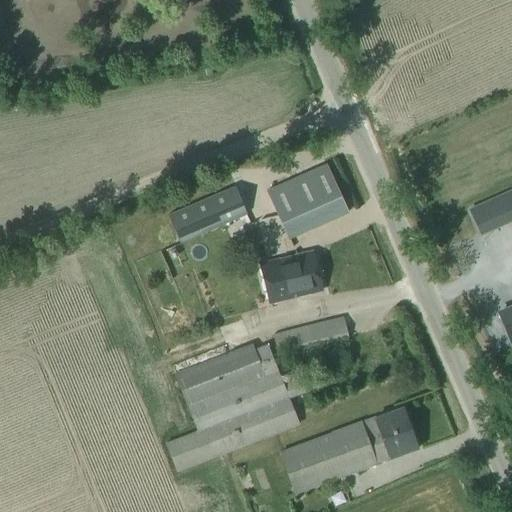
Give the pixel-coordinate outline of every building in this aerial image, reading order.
[(324,165),(265,192),(286,240),(346,213),(324,165)] [(511,193),(509,185),(461,200),(468,220),(511,206),(511,193)] [(232,187),(148,224),(160,252),(245,215),(232,187)] [(311,253),(259,266),(268,304),(320,292),(311,253)] [(511,344),(511,308),(498,314),(510,346),(511,344)] [(384,317),(370,323),(377,343),(392,338),(384,317)] [(342,318),(271,336),(276,356),(346,338),(342,318)] [(228,319),(208,326),(215,345),(235,337),(228,319)] [(198,433),(166,446),(177,474),(298,426),(288,401),(282,386),(266,347),(178,382),(198,433)] [(298,380),(282,386),(288,401),(303,395),(298,380)] [(281,455),(296,494),(388,459),(389,461),(416,450),(400,408),(281,455)]
